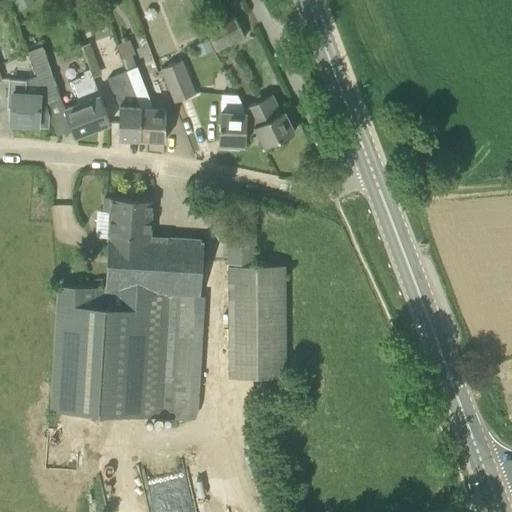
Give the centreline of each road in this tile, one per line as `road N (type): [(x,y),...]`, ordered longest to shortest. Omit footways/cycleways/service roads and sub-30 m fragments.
road 1 (residential): [(333,185),(290,192),(0,151)]
road 2 (secondary): [(456,398),(370,173)]
road 3 (secondary): [(370,173),(313,24)]
road 4 (residential): [(273,39),(333,185)]
road 5 (track): [(381,197),(511,185)]
